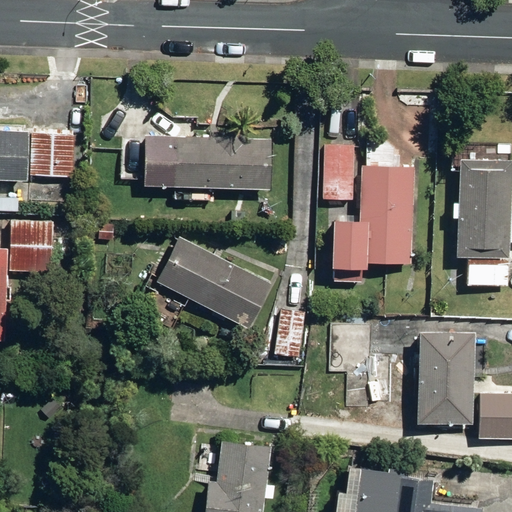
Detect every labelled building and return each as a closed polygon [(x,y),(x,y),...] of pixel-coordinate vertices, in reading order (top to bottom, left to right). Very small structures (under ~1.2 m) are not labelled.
[(0,173),(28,174),(29,125),(0,124),(0,173)] [(32,172),(73,172),(74,126),(33,126),(32,172)] [(141,189),(273,192),(275,135),(248,135),(248,129),(218,128),(218,137),(142,135),(141,189)] [(322,194),(352,195),(354,141),(325,140),(322,194)] [(458,251),(510,253),(511,190),(511,154),(461,153),(460,197),(454,197),(453,212),(459,212),(458,251)] [(334,261),(367,261),(367,258),(412,259),(414,163),(362,162),(361,215),(335,214),(334,261)] [(30,173),(28,205),(73,207),(74,175),(35,173),(30,173)] [(0,207),(18,207),(18,194),(0,193),(0,207)] [(11,266),(53,267),(52,216),(11,216),(11,266)] [(98,236),(113,236),(114,221),(99,220),(98,236)] [(157,277),(248,324),(271,281),(179,233),(157,277)] [(467,281),(509,282),(510,257),(468,255),(467,281)] [(275,350),(299,354),(305,308),(282,304),(275,350)] [(331,369),(372,370),(373,319),(332,319),(331,369)] [(418,419),(473,420),(475,328),(421,327),(418,419)] [(478,436),(511,437),(511,394),(480,393),(478,436)] [(40,407),(47,416),(61,404),(53,395),(40,407)] [(204,511),(263,511),(271,443),(221,438),(218,475),(208,474),(204,511)] [(482,511),(483,505),(428,497),(431,475),(405,471),(406,464),(390,462),(390,465),(361,461),(354,511),(482,511)] [(323,511),(326,487),(310,485),(307,511),(323,511)]
